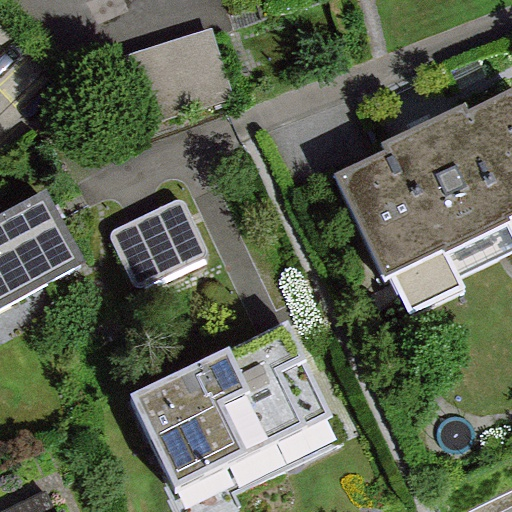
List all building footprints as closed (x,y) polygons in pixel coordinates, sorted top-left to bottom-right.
[(128,58),(145,130),(236,109),(220,38),(128,58)] [(511,106),(505,93),(324,179),(361,255),(379,294),(448,261),(511,230),(511,106)] [(213,177),(125,221),(150,265),(231,223),(213,177)] [(47,205),(0,229),(0,323),(86,278),(47,205)] [(267,338),(130,411),(184,511),(205,511),(348,435),(289,326),(267,338)] [(67,511),(58,490),(9,511),(67,511)]
